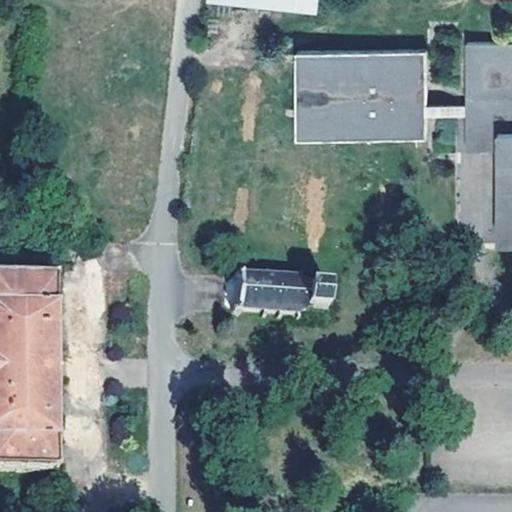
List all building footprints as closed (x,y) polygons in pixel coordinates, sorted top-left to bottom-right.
[(224,0),(316,13),(318,0),(224,0)] [(467,103),(467,115),(467,150),(498,149),(499,243),(511,243),(511,41),(467,42),(467,103)] [(423,115),(424,103),(424,50),(296,49),(295,135),(423,136),(423,115)] [(445,114),(467,115),(467,103),(446,103),(424,103),(423,115),(445,114)] [(301,312),(307,307),(326,307),(326,283),(307,283),(303,279),(298,275),(298,270),(294,271),(294,275),(280,275),(280,271),(275,271),(274,275),(264,275),(264,270),(260,270),(260,275),(242,275),(236,269),(230,274),(237,284),(237,307),(231,310),(235,318),(243,313),(258,313),(258,318),(263,319),(264,314),(274,313),(274,319),(278,319),(279,314),(293,313),(293,320),(297,319),(297,314),(301,312)] [(0,471),(55,471),(54,278),(0,278),(0,471)]
